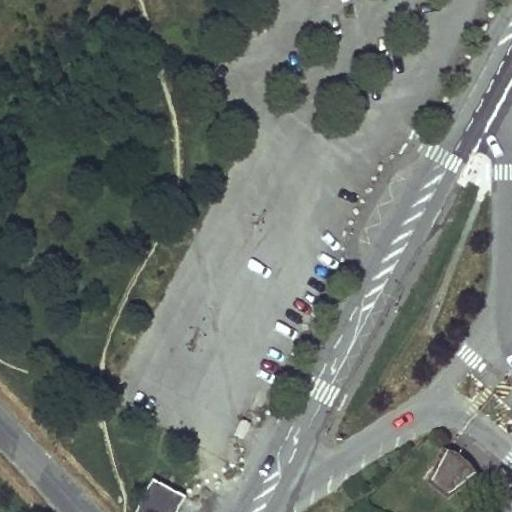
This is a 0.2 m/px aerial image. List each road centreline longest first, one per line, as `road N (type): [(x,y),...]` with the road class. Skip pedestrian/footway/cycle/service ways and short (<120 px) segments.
road 1 (unclassified): [(510,0),(235,511)]
road 2 (unclassified): [(266,511),(511,60)]
